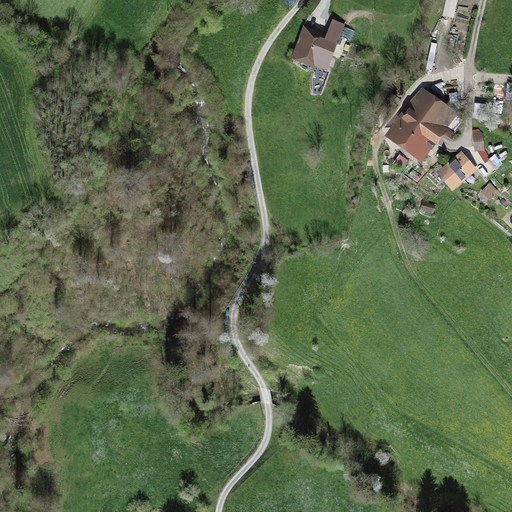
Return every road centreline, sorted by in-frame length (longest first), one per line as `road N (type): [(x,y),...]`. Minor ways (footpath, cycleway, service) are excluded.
road 1 (residential): [(302,0),(270,40),(249,89),(265,242),(233,326),(261,382),(268,429),(218,511)]
road 2 (track): [(511,395),(403,258),(374,160),(416,92),(470,74)]
